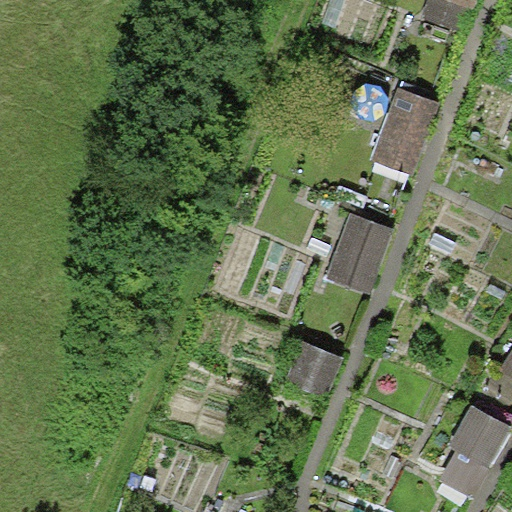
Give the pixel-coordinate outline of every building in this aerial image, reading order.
[(400,81),(374,155),(414,170),(440,96),(400,81)] [(353,204),(329,271),(372,286),(396,219),(353,204)] [(304,336),(288,375),(328,391),(345,352),(304,336)] [(511,350),(502,366),(511,372),(511,350)] [(511,419),(476,398),(452,438),(460,442),(441,475),(471,493),(511,423),(511,419)]
